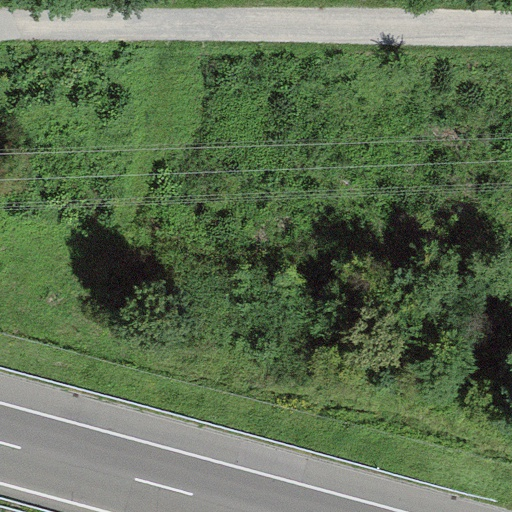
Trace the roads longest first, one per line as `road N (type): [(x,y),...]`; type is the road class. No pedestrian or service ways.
road 1 (track): [(511,23),(0,29)]
road 2 (motorway): [(254,511),(0,443)]
